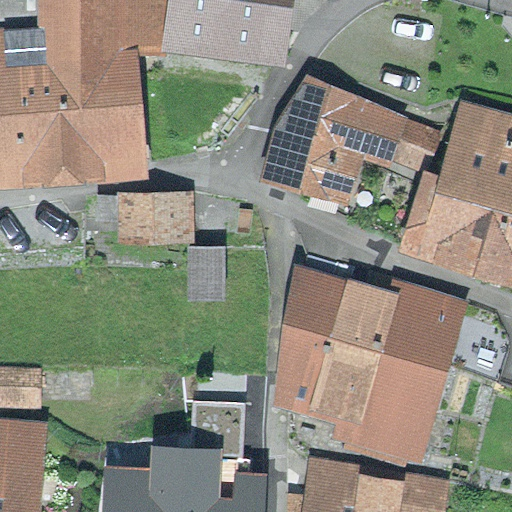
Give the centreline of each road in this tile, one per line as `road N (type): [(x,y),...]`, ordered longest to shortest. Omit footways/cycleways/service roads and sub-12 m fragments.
road 1 (residential): [(275,511),(279,246),(267,213),(234,168)]
road 2 (residential): [(511,297),(420,262),(234,168)]
road 3 (residential): [(234,168),(0,192)]
road 4 (residential): [(234,168),(302,52),(355,0)]
